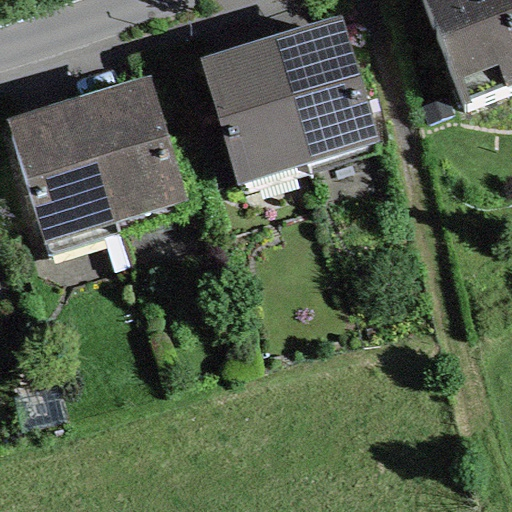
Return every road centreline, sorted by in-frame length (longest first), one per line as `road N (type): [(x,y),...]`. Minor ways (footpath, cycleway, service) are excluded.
road 1 (track): [(377,0),(496,511)]
road 2 (residential): [(0,52),(107,27),(177,0)]
